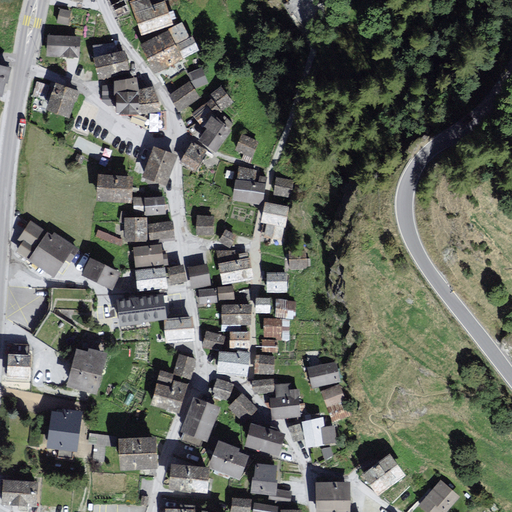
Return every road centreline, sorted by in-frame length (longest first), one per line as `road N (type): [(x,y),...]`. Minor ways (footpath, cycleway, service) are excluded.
road 1 (tertiary): [(511,376),(425,263),(404,206),(413,167),(480,113),(511,70)]
road 2 (residential): [(254,247),(271,172),(174,135)]
road 3 (track): [(271,172),(320,0)]
road 4 (residential): [(21,64),(56,75),(109,116),(175,146)]
road 5 (secondary): [(21,64),(0,230)]
road 6 (residential): [(101,0),(160,90),(174,135)]
road 7 (residential): [(201,368),(153,511)]
road 8 (residential): [(244,388),(254,247)]
road 9 (residential): [(181,245),(201,368)]
